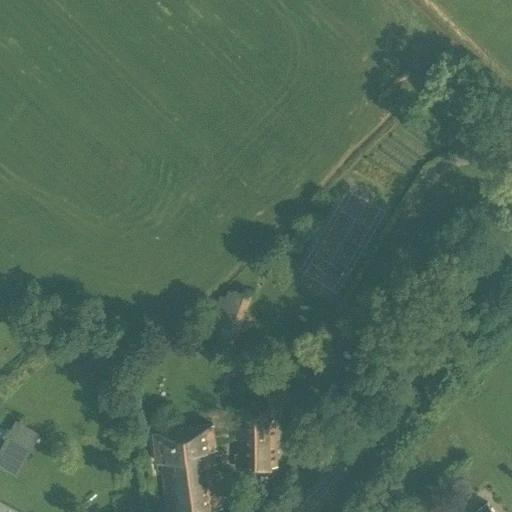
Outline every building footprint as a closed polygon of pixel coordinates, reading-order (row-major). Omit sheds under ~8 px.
[(239,328),(251,295),(233,289),(230,298),(219,295),(211,318),(239,328)] [(277,468),(276,407),(234,409),(234,439),(237,439),(237,454),(234,454),(234,467),(242,467),(242,469),(269,469),(269,467),(277,468)] [(0,448),(0,464),(17,474),(40,431),(17,418),(0,448)] [(215,463),(213,447),(216,447),(213,424),(153,432),(157,461),(161,460),(167,511),(177,511),(221,507),(217,474),(213,475),(212,464),(215,463)] [(494,511),(487,502),(473,511),(494,511)]
